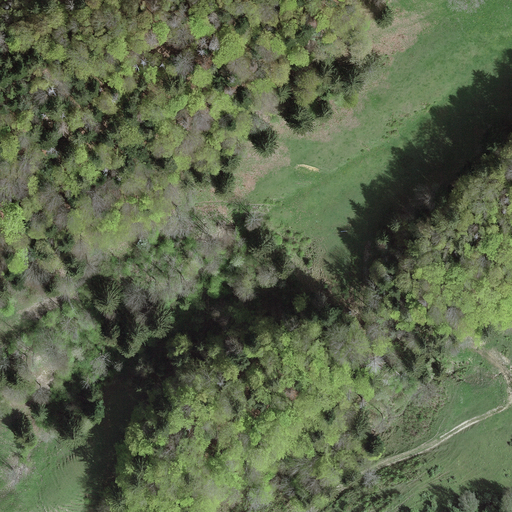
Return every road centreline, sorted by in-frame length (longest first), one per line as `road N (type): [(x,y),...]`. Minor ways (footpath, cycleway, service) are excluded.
road 1 (track): [(311,511),(368,470),(434,444),(504,401),(504,382),(486,359)]
road 2 (track): [(359,257),(363,308),(412,337),(486,359)]
